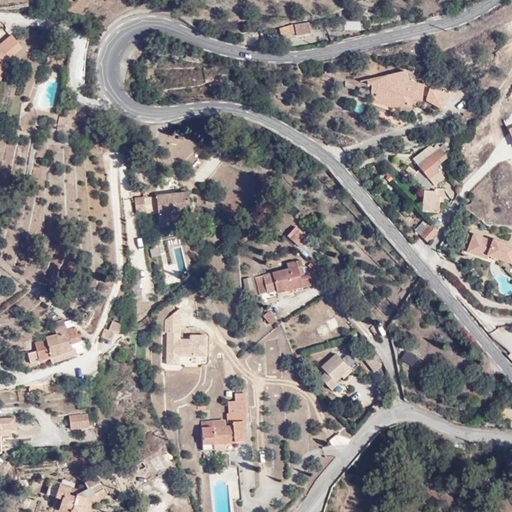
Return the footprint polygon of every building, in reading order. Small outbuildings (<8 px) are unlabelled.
[(293,31),(294,33),(295,36),(313,33),(309,21),(292,24),(293,31)] [(292,24),(282,26),(283,33),(293,31),(292,24)] [(376,76),(370,102),(417,113),(424,85),(405,80),(405,83),(376,76)] [(451,100),(434,92),(427,102),(441,115),(451,100)] [(71,99),(65,99),(64,104),(59,104),(56,132),(63,132),(64,126),(68,127),(71,99)] [(180,168),(204,183),(221,157),(177,128),(160,155),(180,168)] [(450,155),(452,154),(454,149),(447,142),(441,147),(450,155)] [(410,165),(413,170),(422,180),(432,171),(429,168),(440,157),(439,157),(441,155),(442,149),(436,144),(432,147),(429,144),(425,148),(423,146),(406,159),(410,164),(410,165)] [(381,181),(374,174),(368,179),(375,186),(381,181)] [(428,192),(416,191),(414,213),(431,214),(432,202),(437,202),(437,189),(436,189),(428,188),(428,192)] [(187,194),(186,194),(186,193),(136,196),(137,200),(134,200),(136,215),(146,214),(145,208),(157,208),(158,217),(159,223),(159,227),(171,226),(170,215),(189,213),(187,194)] [(417,220),(407,230),(420,242),(430,232),(417,220)] [(277,242),(273,233),(257,239),(260,248),(277,242)] [(511,244),(496,239),(474,233),(468,252),(489,260),(490,256),(511,264),(511,244)] [(298,269),(295,263),(294,261),(291,253),(281,257),(283,264),(280,264),(280,266),(255,277),(249,279),(253,298),(270,294),(271,297),(306,288),(303,278),(308,276),(304,266),(298,269)] [(261,315),(269,325),(277,318),(268,309),(261,315)] [(203,316),(203,310),(194,311),(195,336),(199,336),(201,355),(209,355),(206,317),(203,316)] [(105,329),(101,337),(110,340),(114,331),(120,332),(123,323),(111,319),(108,329),(105,329)] [(66,325),(56,327),(58,334),(46,336),(47,340),(36,342),(37,350),(29,352),(31,361),(51,356),(62,353),(64,359),(77,355),(75,348),(71,349),(69,344),(68,339),(76,336),(75,327),(66,330),(66,325)] [(400,359),(411,366),(417,358),(406,350),(400,359)] [(51,356),(52,362),(64,359),(62,353),(51,356)] [(355,359),(355,360),(368,375),(375,369),(362,353),(355,359)] [(329,355),(314,369),(318,374),(313,380),(325,393),(332,387),(329,383),(334,378),(337,381),(346,373),(329,355)] [(26,382),(29,393),(56,392),(55,382),(55,381),(51,380),(26,382)] [(227,410),(245,409),(244,391),(233,392),(233,399),(227,400),(227,410)] [(246,421),(245,409),(227,410),(228,422),(233,422),(233,427),(223,428),(223,419),(210,420),(210,427),(198,428),(199,451),(212,450),(213,454),(236,453),(235,441),(244,440),(243,422),(246,421)] [(101,426),(100,415),(75,418),(75,427),(101,426)] [(0,434),(10,434),(9,417),(0,417),(0,434)] [(197,420),(198,428),(210,427),(210,420),(197,420)] [(230,500),(239,496),(238,493),(233,480),(230,480),(226,472),(219,475),(221,479),(230,500)] [(105,491),(97,475),(86,479),(88,485),(76,490),(76,494),(69,494),(70,484),(60,483),(57,499),(62,500),(60,509),(72,511),(87,511),(89,502),(91,503),(93,499),(105,491)]
